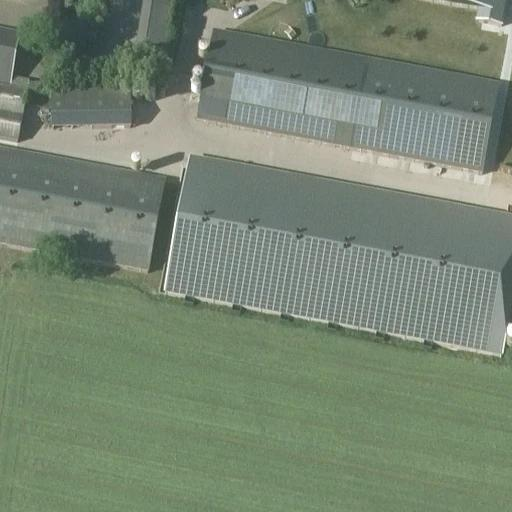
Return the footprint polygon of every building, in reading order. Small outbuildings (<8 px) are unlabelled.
[(430,0),(480,9),(478,21),(502,25),(504,14),(506,0),(430,0)] [(173,7),(143,3),(133,70),(163,74),(173,7)] [(52,47),(93,55),(98,28),(84,25),(83,27),(78,26),(79,24),(57,20),(52,47)] [(499,86),(214,33),(197,123),(482,176),(499,86)] [(0,38),(0,87),(9,89),(18,42),(0,38)] [(126,66),(110,67),(111,91),(127,91),(126,66)] [(0,88),(0,140),(18,144),(30,82),(13,79),(11,91),(0,88)] [(43,136),(127,133),(125,94),(41,97),(43,136)] [(0,151),(0,247),(147,275),(165,182),(0,151)] [(499,227),(188,169),(164,296),(501,359),(511,301),(511,220),(500,218),(499,227)]
